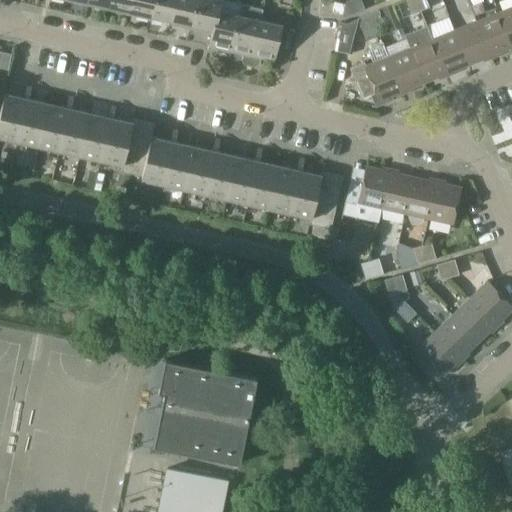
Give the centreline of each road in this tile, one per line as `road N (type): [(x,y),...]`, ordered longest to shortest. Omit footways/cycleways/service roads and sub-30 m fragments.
road 1 (unclassified): [(441,423),(404,382),(358,306),(313,271),(0,194)]
road 2 (residential): [(291,110),(196,90),(166,63),(0,24)]
road 3 (residential): [(449,145),(291,110)]
